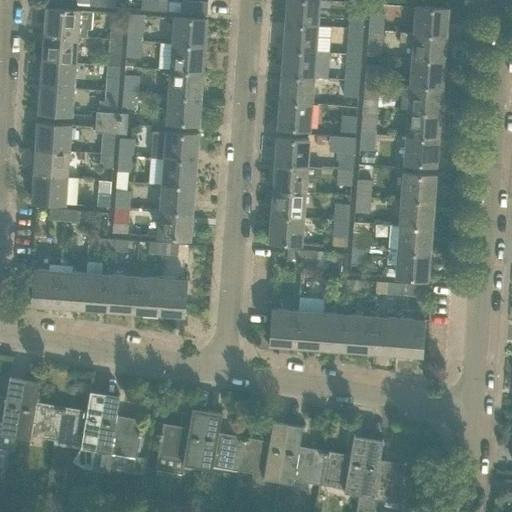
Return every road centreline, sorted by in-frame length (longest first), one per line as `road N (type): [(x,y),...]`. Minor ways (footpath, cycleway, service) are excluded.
road 1 (residential): [(472,410),(504,0)]
road 2 (residential): [(224,367),(251,0)]
road 3 (residential): [(472,410),(224,367)]
road 4 (residential): [(224,367),(0,329)]
road 5 (residential): [(0,146),(10,0)]
